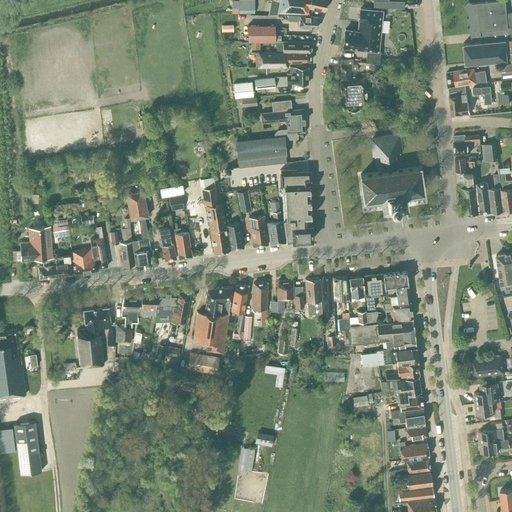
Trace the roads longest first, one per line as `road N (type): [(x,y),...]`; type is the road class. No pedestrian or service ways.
road 1 (tertiary): [(325,250),(0,290)]
road 2 (primary): [(456,511),(424,235)]
road 3 (residential): [(325,250),(316,82),(333,0)]
road 4 (residential): [(451,230),(427,0)]
